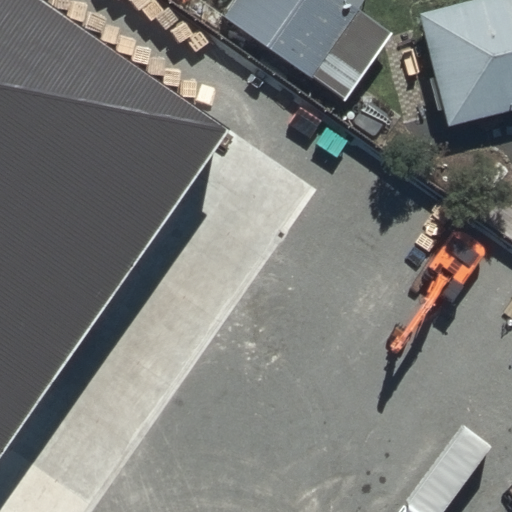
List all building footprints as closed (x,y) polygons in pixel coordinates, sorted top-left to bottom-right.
[(0,0),(0,452),(229,129),(44,0),(0,0)] [(219,0),(218,3),(307,66),(354,0),(219,0)] [(511,0),(494,0),(417,20),(447,135),(511,118),(511,0)] [(288,227),(257,209),(222,267),(253,285),(288,227)] [(312,338),(354,270),(324,251),(282,319),(312,338)] [(388,293),(357,274),(316,341),(347,360),(388,293)] [(357,346),(382,366),(433,301),(408,282),(357,346)] [(459,327),(435,309),(388,370),(412,389),(459,327)]
